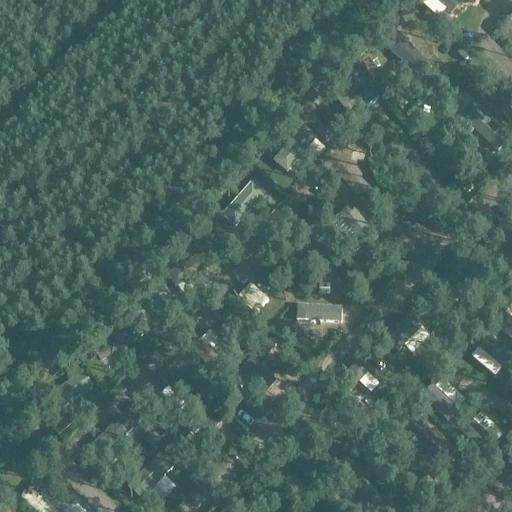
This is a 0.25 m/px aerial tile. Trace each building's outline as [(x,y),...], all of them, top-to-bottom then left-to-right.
[(420,80),(433,67),(398,33),(385,46),(420,80)] [(355,48),(361,57),(368,52),(361,44),(355,48)] [(462,51),(457,55),(465,63),(470,58),(462,51)] [(474,62),(469,67),(477,75),(481,70),(474,62)] [(365,110),(379,99),(360,74),(333,94),(344,110),(357,100),(365,110)] [(305,121),(315,112),(308,103),(297,113),(305,121)] [(511,140),(473,103),(460,116),(498,153),(511,140)] [(318,139),(304,127),(274,163),(288,175),(318,139)] [(431,204),(445,193),(413,152),(399,164),(431,204)] [(239,174),(246,180),(255,171),(248,164),(239,174)] [(460,187),(467,196),(473,190),(467,182),(460,187)] [(223,217),(236,229),(265,196),(252,184),(223,217)] [(329,209),(325,203),(315,210),(320,216),(329,209)] [(352,206),(339,216),(366,250),(379,240),(352,206)] [(424,216),(420,224),(426,227),(430,219),(424,216)] [(189,240),(197,234),(191,227),(183,234),(189,240)] [(215,266),(207,252),(168,275),(176,289),(215,266)] [(238,300),(256,316),(269,302),(251,286),(238,300)] [(320,286),(320,296),(330,296),(330,286),(320,286)] [(125,301),(133,308),(141,299),(133,292),(125,301)] [(342,309),(298,308),(298,323),(342,324),(342,309)] [(153,332),(142,315),(102,340),(112,357),(153,332)] [(278,345),(272,339),(264,347),(271,353),(278,345)] [(259,352),(232,381),(242,391),(242,390),(242,389),(249,381),(259,390),(271,376),(262,368),(268,361),(269,362),(269,361),(259,352)] [(76,364),(71,360),(63,368),(69,373),(76,364)] [(94,388),(84,373),(44,400),(54,415),(94,388)] [(223,407),(213,398),(192,419),(194,422),(187,429),(195,437),(202,429),(208,435),(215,428),(209,421),(223,407)] [(417,407),(412,411),(420,419),(424,414),(417,407)] [(69,415),(60,421),(68,429),(75,423),(69,415)] [(133,430),(121,418),(92,447),(103,460),(133,430)] [(424,434),(404,455),(427,477),(437,467),(434,464),(444,454),(424,434)] [(313,480),(323,468),(291,440),(280,452),(313,480)] [(174,467),(162,455),(129,488),(142,500),(174,467)] [(351,493),(356,498),(369,511),(395,511),(364,481),(351,493)] [(312,496),(307,491),(299,499),(305,504),(312,496)] [(330,509),(338,502),(332,497),(325,504),(330,509)]
